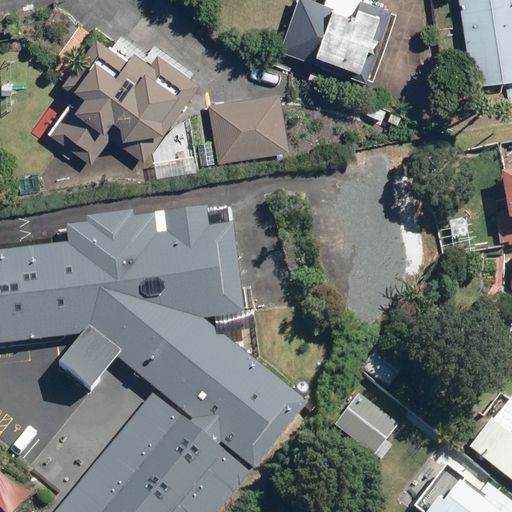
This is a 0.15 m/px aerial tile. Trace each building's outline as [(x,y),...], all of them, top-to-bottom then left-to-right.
[(364,88),(389,12),(367,0),(322,0),(320,9),(296,0),(294,0),(277,56),(364,88)] [(511,0),(454,0),(468,91),(504,85),(507,104),(511,103),(511,0)] [(77,92),(47,134),(90,165),(110,138),(143,161),(200,82),(157,52),(150,62),(134,51),(128,58),(96,35),(63,82),(77,92)] [(279,92),(208,104),(218,163),(289,151),(279,92)] [(366,267),(344,273),(351,305),(376,325),(423,268),(433,266),(410,168),(345,181),(366,267)] [(511,177),(492,180),(505,238),(511,237),(511,177)] [(65,227),(67,243),(0,251),(0,345),(80,336),(57,365),(91,391),(116,360),(152,389),(48,511),(221,511),(310,407),(205,319),(243,314),(232,224),(208,227),(205,210),(163,216),(165,233),(156,234),(153,215),(65,227)] [(397,430),(361,401),(336,433),(373,462),(397,430)] [(511,490),(511,438),(507,445),(486,431),(466,454),(511,490)] [(511,511),(511,507),(488,489),(478,499),(447,471),(414,511),(511,511)]
